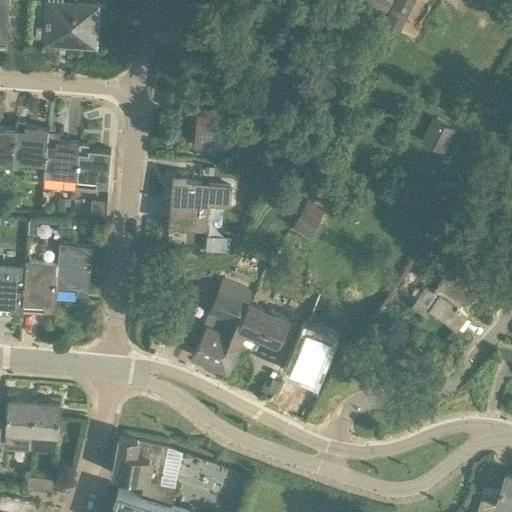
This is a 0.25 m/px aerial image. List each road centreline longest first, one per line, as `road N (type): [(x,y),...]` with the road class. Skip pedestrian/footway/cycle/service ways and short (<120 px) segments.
road 1 (residential): [(114,365),(138,93)]
road 2 (residential): [(114,365),(179,395),(231,435),(328,472)]
road 3 (residential): [(333,446),(202,381),(114,365)]
road 4 (residential): [(333,446),(350,410),(448,386),(511,318)]
road 5 (residential): [(328,472),(391,492),(413,490),(491,429)]
road 6 (residential): [(491,429),(444,426),(369,452),(333,446)]
road 7 (residential): [(79,511),(114,365)]
road 8 (residential): [(138,93),(0,82)]
